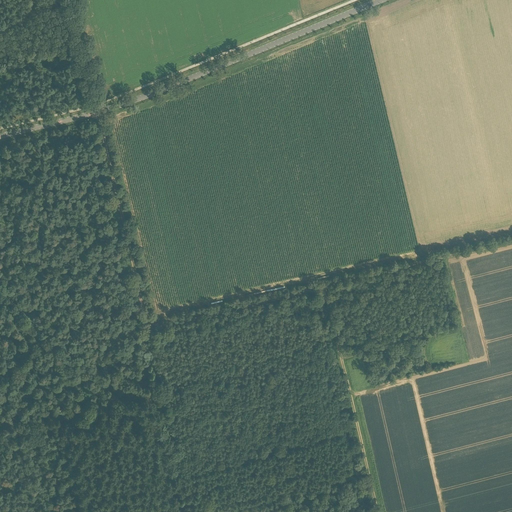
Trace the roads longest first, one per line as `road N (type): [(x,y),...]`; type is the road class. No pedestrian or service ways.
road 1 (tertiary): [(0,135),(149,94),(381,0)]
road 2 (track): [(145,317),(155,326),(175,323),(511,241)]
road 3 (track): [(80,511),(26,286)]
road 4 (track): [(324,287),(378,511)]
road 5 (track): [(96,112),(145,317)]
road 6 (track): [(163,395),(338,343)]
road 7 (track): [(0,443),(163,395)]
road 8 (track): [(224,511),(370,472)]
road 9 (track): [(163,395),(191,511)]
